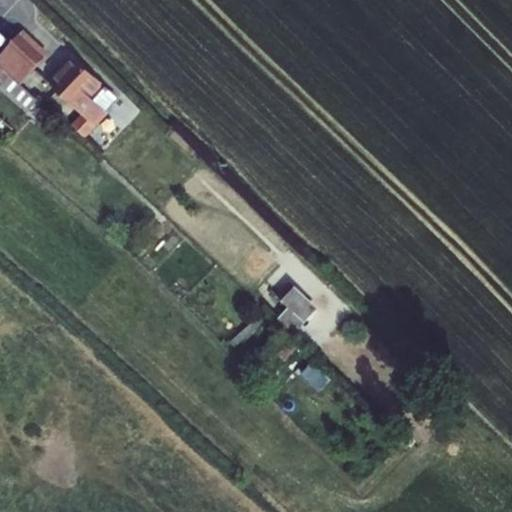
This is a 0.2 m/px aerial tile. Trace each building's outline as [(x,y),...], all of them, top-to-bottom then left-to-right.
[(48,58),(22,34),(10,47),(36,71),(48,58)] [(10,47),(0,57),(0,66),(11,77),(21,86),(36,71),(10,47)] [(119,99),(75,58),(50,84),(85,117),(75,128),(84,137),(107,113),(119,99)] [(11,77),(4,86),(30,110),(38,101),(21,86),(11,77)] [(317,312),(291,289),(279,300),(289,309),(305,323),(317,312)] [(305,323),(289,309),(280,320),(296,334),(305,323)]
